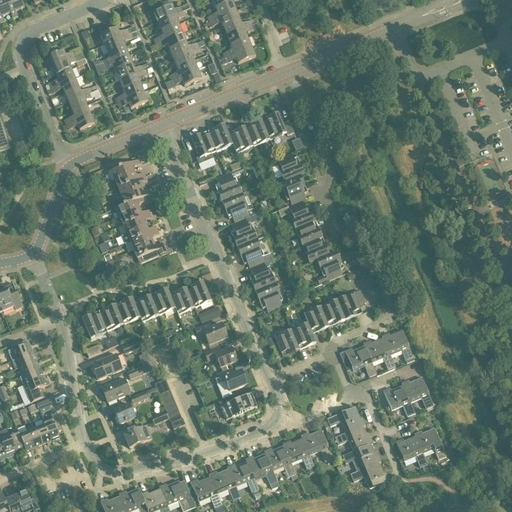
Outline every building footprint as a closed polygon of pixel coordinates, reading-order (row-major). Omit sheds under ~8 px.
[(0,0),(0,24),(4,23),(2,18),(11,15),(4,0),(0,0)] [(19,0),(4,0),(11,15),(12,20),(17,18),(15,13),(24,10),(19,0)] [(214,0),(211,1),(215,11),(232,3),(230,0),(214,0)] [(372,0),(366,0),(360,3),(365,15),(377,10),(372,0)] [(217,15),(207,19),(209,24),(236,12),(232,3),(215,11),(217,15)] [(171,7),(154,15),(158,24),(185,12),(190,10),(188,5),(173,12),(171,7)] [(185,12),(158,24),(161,33),(178,26),(177,21),(187,17),(185,12)] [(236,12),(209,24),(202,26),(203,29),(210,26),(211,28),(221,24),(223,29),(240,22),(236,12)] [(240,22),(223,29),(227,38),(253,27),(251,22),(242,26),(240,22)] [(253,27),(227,38),(230,47),(247,40),(245,35),(260,30),(258,25),(253,27)] [(163,37),(153,42),(155,46),(182,35),(178,26),(161,33),(163,37)] [(117,30),(100,37),(104,46),(131,35),(134,34),(132,29),(119,35),(117,30)] [(131,35),(104,46),(108,55),(125,48),(123,44),(133,40),(131,35)] [(155,46),(150,49),(152,53),(167,47),(169,51),(186,44),(182,35),(155,46)] [(232,51),(222,55),(224,60),(251,49),(247,40),(230,47),(232,51)] [(186,44),(169,51),(173,60),(200,49),(206,47),(204,42),(188,49),(186,44)] [(56,47),(47,51),(50,58),(49,58),(53,68),(83,55),(80,48),(69,53),(69,55),(65,57),(63,52),(59,54),(56,47)] [(99,61),(93,64),(96,71),(128,57),(125,48),(108,55),(110,60),(100,64),(99,61)] [(200,49),(173,60),(177,69),(194,62),(192,58),(202,54),(200,49)] [(224,60),(218,63),(220,68),(236,61),(238,65),(255,58),(251,49),(224,60)] [(83,55),(53,68),(57,77),(71,71),(69,66),(85,60),(83,55)] [(128,57),(96,71),(99,78),(105,76),(104,74),(114,69),(115,74),(132,67),(128,57)] [(179,74),(169,78),(171,83),(198,71),(194,62),(177,69),(179,74)] [(207,67),(211,77),(212,76),(217,74),(213,65),(207,67)] [(132,67),(115,74),(119,83),(146,72),(144,67),(134,71),(132,67)] [(49,86),(46,88),(47,91),(50,90),(75,80),(71,71),(57,77),(59,81),(49,86)] [(198,71),(171,83),(165,85),(167,90),(173,87),(183,83),(185,88),(201,81),(198,71)] [(146,72),(119,83),(123,92),(140,85),(138,81),(148,76),(146,72)] [(75,80),(50,90),(53,95),(62,91),(64,95),(79,89),(75,80)] [(125,96),(115,101),(117,105),(144,94),(140,85),(123,92),(125,96)] [(79,89),(64,95),(68,104),(98,92),(96,87),(81,94),(79,89)] [(98,92),(68,104),(72,114),(86,107),(85,103),(94,99),(95,101),(101,99),(98,92)] [(144,94),(117,105),(119,110),(129,106),(131,111),(148,103),(144,94)] [(74,118),(64,122),(66,127),(90,116),(86,107),(72,114),(74,118)] [(0,186),(4,184),(0,174),(0,152),(10,148),(0,114),(0,186)] [(278,115),(262,122),(270,141),(287,134),(288,137),(294,135),(289,123),(283,125),(278,115)] [(90,116),(66,127),(68,131),(78,127),(80,132),(94,126),(90,116)] [(262,122),(245,129),(253,148),(270,141),(262,122)] [(225,126),(208,133),(216,153),(233,147),(233,146),(228,136),(229,136),(225,126)] [(245,129),(229,136),(228,136),(233,146),(233,147),(236,155),(253,148),(245,129)] [(208,133),(191,140),(199,158),(196,159),(199,166),(218,158),(216,153),(208,133)] [(279,166),(277,167),(284,184),(300,178),(304,176),(297,159),(293,161),(291,155),(277,161),(279,166)] [(139,162),(112,173),(115,182),(134,174),(132,169),(140,166),(139,162)] [(134,174),(115,182),(119,190),(140,181),(146,178),(144,175),(136,178),(134,174)] [(218,185),(215,187),(222,204),(242,195),(235,179),(232,179),(230,174),(216,180),(218,185)] [(140,181),(119,190),(122,198),(141,190),(139,186),(147,182),(146,178),(140,181)] [(284,184),(280,186),(287,203),(289,202),(292,207),(302,203),(306,201),(304,196),(307,195),(300,178),(284,184)] [(122,198),(118,200),(121,208),(135,202),(136,203),(144,199),(153,196),(151,191),(143,194),(141,190),(122,198)] [(242,195),(222,204),(229,220),(232,219),(234,224),(235,225),(258,215),(259,214),(258,210),(254,212),(246,193),(242,195)] [(121,208),(116,210),(120,219),(139,211),(137,206),(145,203),(144,199),(136,203),(135,202),(121,208)] [(290,214),(288,215),(295,232),(315,223),(308,207),(305,208),(302,203),(292,207),(288,208),(290,214)] [(139,211),(120,219),(124,227),(150,216),(149,212),(141,215),(139,211)] [(233,231),(230,233),(237,250),(257,241),(250,224),(260,220),(258,215),(235,225),(234,224),(231,226),(233,231)] [(150,216),(124,227),(127,235),(146,227),(144,223),(152,219),(150,216)] [(315,223),(295,232),(302,248),(322,240),(315,223)] [(146,227),(127,235),(131,244),(149,236),(157,232),(156,228),(148,232),(146,227)] [(149,236),(131,244),(134,252),(153,244),(151,239),(159,236),(157,232),(149,236)] [(322,240),(302,248),(309,265),(316,262),(329,257),(329,256),(322,240)] [(257,241),(237,250),(244,266),(247,265),(250,270),(264,264),(273,260),(271,255),(264,258),(257,241)] [(153,244),(134,252),(138,261),(157,253),(158,257),(166,253),(162,245),(155,248),(153,244)] [(316,262),(323,278),(317,281),(319,287),(342,277),(340,272),(343,270),(336,253),(329,256),(329,257),(316,262)] [(252,275),(248,277),(255,294),(275,285),(268,269),(266,270),(264,264),(250,270),(252,275)] [(355,271),(345,275),(348,282),(358,278),(355,271)] [(203,283),(186,290),(195,310),(212,303),(203,283)] [(1,293),(0,293),(0,306),(3,313),(14,309),(15,312),(23,308),(13,285),(0,290),(1,293)] [(275,285),(255,294),(262,311),(266,309),(268,315),(282,309),(280,303),(282,302),(275,285)] [(314,289),(316,294),(323,291),(321,286),(319,287),(314,289)] [(167,290),(150,297),(159,317),(175,310),(170,297),(167,290)] [(186,290),(170,297),(175,310),(178,317),(195,310),(186,290)] [(359,292),(337,302),(345,322),(362,315),(359,308),(364,305),(359,292)] [(134,304),(140,319),(140,320),(142,324),(159,317),(150,297),(134,304)] [(132,299),(115,307),(124,326),(140,320),(140,319),(134,304),(132,299)] [(337,302),(320,309),(329,329),(345,322),(337,302)] [(115,307),(99,313),(107,333),(124,326),(115,307)] [(320,309),(303,316),(307,325),(308,325),(312,336),(312,335),(329,329),(320,309)] [(99,313),(82,320),(90,340),(107,333),(99,313)] [(213,321),(209,313),(198,318),(202,325),(213,321)] [(210,325),(195,332),(199,340),(205,337),(209,348),(227,340),(221,326),(212,330),(210,325)] [(307,325),(291,332),(299,352),(316,345),(312,335),(312,336),(308,325),(307,325)] [(291,332),(274,339),(283,359),(299,352),(291,332)] [(389,335),(382,338),(383,341),(390,357),(401,352),(406,363),(413,360),(402,333),(390,338),(389,335)] [(181,343),(186,340),(183,334),(178,337),(181,343)] [(113,338),(102,343),(106,351),(116,346),(113,338)] [(370,343),(363,346),(364,348),(365,348),(371,364),(372,364),(382,360),(387,371),(395,368),(390,357),(383,341),(371,345),(370,343)] [(12,351),(8,353),(12,363),(16,361),(33,354),(29,346),(28,346),(26,342),(17,346),(11,348),(12,351)] [(137,343),(122,349),(125,356),(140,350),(137,343)] [(98,347),(85,352),(88,359),(101,354),(98,347)] [(352,351),(345,354),(353,372),(364,368),(369,379),(376,376),(372,364),(371,364),(365,348),(364,348),(353,353),(352,351)] [(218,349),(204,355),(208,363),(216,360),(220,370),(237,363),(231,350),(220,355),(218,349)] [(33,354),(16,361),(19,370),(36,363),(33,354)] [(116,357),(92,367),(98,381),(122,371),(116,357)] [(36,363),(19,370),(23,378),(39,371),(36,363)] [(145,367),(125,375),(128,382),(148,374),(145,367)] [(247,386),(241,373),(235,376),(232,370),(214,378),(217,386),(223,400),(231,396),(230,393),(247,386)] [(23,378),(20,379),(23,388),(43,379),(39,371),(23,378)] [(43,379),(23,388),(16,390),(24,408),(44,400),(40,390),(49,387),(48,383),(47,382),(45,383),(43,379)] [(409,383),(402,386),(403,388),(410,404),(421,400),(424,406),(425,411),(433,408),(422,380),(410,385),(409,383)] [(101,393),(100,394),(102,398),(104,399),(105,398),(107,404),(130,395),(124,381),(101,390),(102,392),(101,393)] [(166,381),(155,386),(157,391),(168,387),(166,381)] [(168,387),(157,391),(159,397),(170,392),(168,387)] [(390,391),(383,394),(391,412),(402,408),(407,419),(415,416),(410,404),(403,388),(391,393),(390,391)] [(170,392),(159,397),(162,403),(173,398),(170,392)] [(145,394),(130,400),(133,406),(148,400),(145,394)] [(6,395),(0,397),(0,400),(4,410),(10,407),(8,401),(9,401),(6,395)] [(61,405),(69,404),(68,395),(59,396),(61,405)] [(251,395),(221,408),(227,422),(257,409),(251,395)] [(173,398),(162,403),(164,408),(175,404),(173,398)] [(50,400),(36,406),(38,412),(52,406),(50,400)] [(175,404),(164,408),(166,414),(177,409),(175,404)] [(129,406),(114,413),(120,427),(135,420),(129,406)] [(177,409),(166,414),(169,419),(180,415),(177,409)] [(328,422),(323,424),(326,430),(330,428),(342,424),(346,434),(346,435),(362,428),(363,428),(365,427),(362,420),(360,421),(355,409),(327,421),(328,422)] [(13,421),(19,418),(17,412),(10,415),(13,421)] [(6,413),(0,415),(0,416),(2,422),(9,420),(6,413)] [(165,413),(151,419),(154,427),(169,421),(165,413)] [(180,415),(169,419),(171,425),(182,420),(180,415)] [(51,420),(43,423),(44,426),(51,443),(60,440),(57,434),(61,433),(57,425),(59,424),(56,418),(52,420),(51,420)] [(182,420),(171,425),(174,431),(185,426),(182,420)] [(44,426),(36,429),(43,446),(51,443),(44,426)] [(146,428),(124,437),(130,450),(152,441),(146,428)] [(335,440),(330,442),(333,448),(338,446),(338,447),(349,442),(354,453),(370,446),(370,447),(373,446),(370,439),(368,440),(363,428),(362,428),(346,435),(346,434),(335,439),(335,440)] [(36,429),(27,433),(34,450),(43,446),(36,429)] [(421,434),(414,436),(415,439),(416,439),(422,455),(423,455),(433,451),(438,462),(446,459),(434,431),(422,436),(421,434)] [(18,432),(8,436),(15,453),(24,450),(25,449),(19,436),(18,432)] [(19,436),(25,449),(24,450),(26,453),(34,450),(27,433),(19,436)] [(308,435),(301,438),(302,441),(303,440),(309,457),(310,457),(321,452),(325,464),(333,460),(321,433),(309,438),(308,435)] [(8,436),(0,439),(0,442),(6,457),(15,453),(8,436)] [(403,441),(396,444),(404,463),(415,458),(420,470),(422,469),(426,467),(428,466),(423,455),(422,455),(416,439),(415,439),(404,444),(403,441)] [(290,443),(283,446),(284,448),(291,465),(291,464),(302,460),(309,477),(315,474),(312,469),(314,468),(310,457),(309,457),(303,440),(302,441),(291,445),(290,443)] [(354,453),(343,458),(346,465),(352,463),(357,473),(378,465),(380,464),(378,457),(375,458),(370,447),(370,446),(354,453)] [(271,451),(264,454),(265,456),(266,456),(273,472),(284,468),(289,479),(290,479),(291,483),(298,480),(291,464),(291,465),(284,448),(272,453),(271,451)] [(253,459),(246,462),(247,464),(254,480),(265,475),(270,487),(278,484),(273,472),(266,456),(265,456),(254,461),(253,459)] [(235,466),(228,469),(229,472),(236,488),(247,483),(252,495),(259,491),(254,480),(247,464),(236,469),(235,466)] [(357,473),(350,476),(353,484),(365,479),(370,490),(388,483),(385,476),(383,477),(378,465),(357,473)] [(216,474),(209,477),(210,479),(217,496),(218,495),(228,491),(233,502),(241,499),(236,488),(229,472),(217,476),(216,474)] [(198,482),(191,485),(199,503),(210,499),(215,510),(222,507),(218,495),(217,496),(210,479),(199,484),(198,482)] [(166,486),(159,489),(160,491),(161,491),(167,507),(168,507),(178,503),(182,511),(188,511),(191,511),(179,483),(167,488),(166,486)] [(126,493),(119,496),(120,499),(125,511),(134,511),(138,510),(138,511),(147,511),(141,496),(139,491),(127,496),(126,493)] [(141,496),(147,511),(156,511),(160,510),(160,511),(169,511),(168,507),(167,507),(161,491),(160,491),(149,496),(148,494),(141,496)] [(26,494),(15,498),(21,511),(40,511),(35,499),(29,502),(26,494)] [(2,497),(0,497),(0,511),(8,511),(5,502),(2,497)] [(5,502),(8,511),(21,511),(15,498),(5,502)] [(108,501),(100,504),(103,511),(125,511),(120,499),(109,504),(108,501)]
